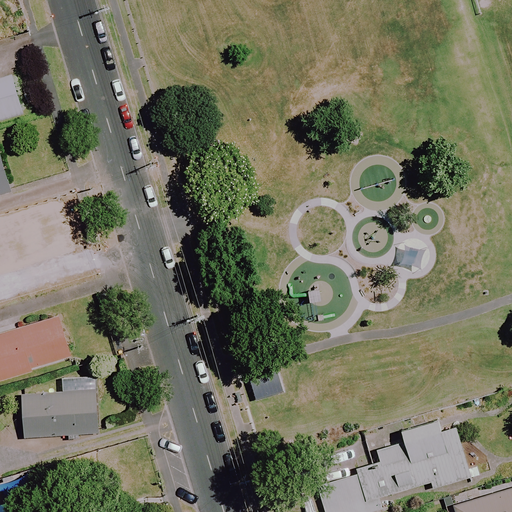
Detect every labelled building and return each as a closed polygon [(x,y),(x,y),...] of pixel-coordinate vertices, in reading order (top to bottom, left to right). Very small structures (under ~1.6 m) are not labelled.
[(0,119),(20,114),(10,76),(0,79),(0,119)] [(68,357),(55,316),(0,332),(0,380),(29,372),(28,369),(68,357)] [(238,376),(248,402),(279,390),(269,364),(238,376)] [(95,434),(92,376),(60,377),(61,392),(18,394),(20,438),(95,434)] [(396,443),(371,449),(374,464),(352,469),(353,475),(313,485),(319,511),(376,511),(381,511),(378,498),(467,477),(456,428),(440,432),(437,421),(393,431),(396,443)] [(511,511),(511,487),(453,506),(454,511),(511,511)] [(13,511),(10,501),(0,504),(0,511),(13,511)]
